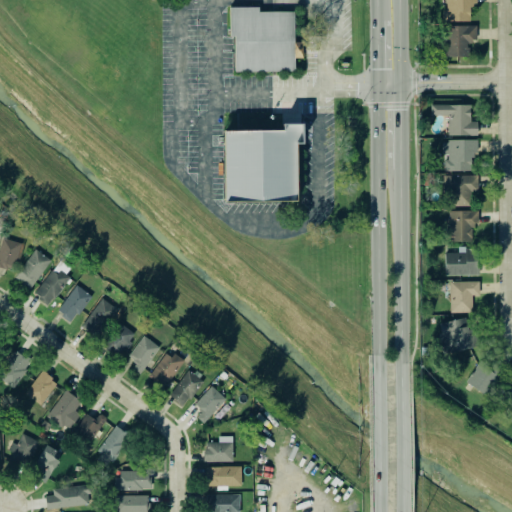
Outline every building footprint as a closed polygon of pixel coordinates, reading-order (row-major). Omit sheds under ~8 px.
[(445,0),(445,21),(469,22),(470,5),(476,5),(476,0),(445,0)] [(224,7),(255,6),(255,12),(288,12),(289,72),(231,72),(229,36),(225,37),(224,7)] [(476,25),(442,26),(443,57),(468,56),(468,42),(476,42),(476,25)] [(477,136),(477,122),(470,122),(470,105),(431,105),(430,115),(448,116),(448,135),(477,136)] [(222,134),(277,133),(277,126),(294,125),(294,144),(291,144),(293,202),(224,203),(222,134)] [(445,171),(471,171),(471,155),(477,155),(477,140),(442,141),(442,155),(445,155),(445,171)] [(477,175),(448,176),(448,183),(445,183),(445,193),(449,193),(449,206),(470,206),(470,191),(478,191),(477,175)] [(471,241),(471,225),(478,225),(478,211),(446,211),(446,242),(471,241)] [(0,246),(0,266),(7,269),(7,267),(13,268),(21,243),(3,237),(0,246)] [(477,275),(478,248),(457,248),(457,253),(445,253),(444,275),(477,275)] [(30,288),(51,260),(35,249),(15,277),(20,281),(19,282),(26,287),(27,286),(30,288)] [(34,293),(52,269),(53,270),(60,260),(70,268),(66,273),(70,277),(54,298),(52,297),(47,305),(38,298),(39,297),(34,293)] [(478,282),(450,281),(450,312),(471,313),(471,295),(478,295),(478,282)] [(90,294),(73,285),(57,314),(73,323),(90,294)] [(82,328),(99,338),(116,308),(100,298),(82,328)] [(437,324),(444,355),(474,348),(468,317),(437,324)] [(102,345),(119,358),(135,335),(119,323),(102,345)] [(143,335),(159,347),(139,374),(132,369),(136,364),(133,361),(134,359),(129,355),(143,335)] [(149,378),(166,388),(182,361),(165,350),(149,378)] [(0,377),(12,387),(30,367),(12,352),(0,365),(0,377)] [(489,397),(504,372),(495,367),(493,371),(478,362),(466,384),(489,397)] [(25,393),(40,404),(55,383),(51,380),(53,378),(47,374),(47,373),(42,369),(25,393)] [(201,379),(185,370),(169,398),(185,407),(201,379)] [(511,383),(502,401),(511,407),(511,383)] [(195,403),(212,385),(226,399),(203,423),(197,416),(201,412),(198,409),(200,408),(195,403)] [(79,415),(74,411),(81,402),(65,390),(47,416),(68,431),(79,415)] [(98,413),(95,419),(84,413),(73,434),(91,443),(105,417),(98,413)] [(129,434),(113,425),(94,459),(110,468),(129,434)] [(39,442),(22,434),(17,445),(15,444),(9,458),(27,467),(39,442)] [(204,462),(233,461),(233,441),(206,442),(207,449),(204,449),(204,456),(203,456),(204,462)] [(46,480),(61,459),(45,447),(30,468),(46,480)] [(240,466),(205,467),(205,486),(241,486),(240,466)] [(116,490),(150,490),(150,471),(116,471),(116,490)] [(45,496),(53,495),(53,489),(91,484),(92,493),(88,494),(89,503),(46,509),(45,496)] [(239,511),(239,494),(205,495),(205,511),(239,511)] [(148,511),(148,495),(113,496),(113,511),(148,511)]
